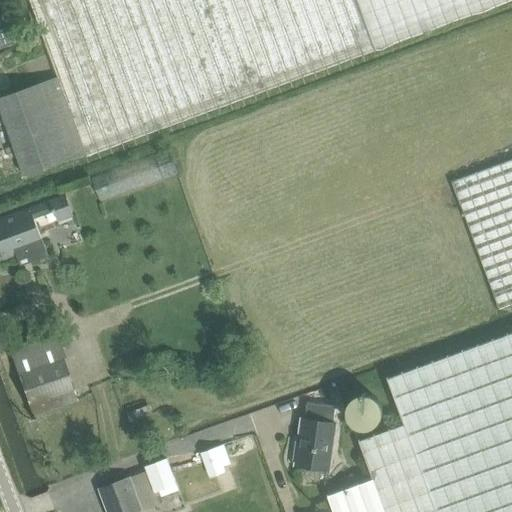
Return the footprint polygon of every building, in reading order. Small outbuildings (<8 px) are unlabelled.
[(24,90),(0,98),(0,107),(25,177),(87,156),(100,151),(171,125),(377,50),(511,0),(30,0),(43,34),(51,57),(58,77),(24,90)] [(0,31),(0,49),(17,43),(12,31),(2,35),(0,32),(0,31)] [(179,176),(169,149),(92,177),(102,204),(179,176)] [(66,195),(0,219),(0,248),(5,261),(18,256),(22,266),(49,256),(45,244),(42,245),(33,219),(54,211),(54,213),(56,212),(59,220),(57,220),(58,222),(74,216),(66,195)] [(511,511),(511,331),(433,361),(388,377),(406,424),(362,440),(376,480),(329,497),(334,511),(511,511)] [(57,340),(11,356),(33,416),(78,399),(57,340)] [(330,470),(337,424),(334,423),(337,406),(308,402),(306,419),(303,419),(297,465),(330,470)] [(231,463),(225,445),(202,453),(210,477),(226,471),(224,465),(231,463)] [(167,459),(147,467),(156,493),(160,491),(162,496),(179,490),(177,485),(167,459)] [(101,489),(109,511),(142,511),(143,511),(130,478),(101,489)]
